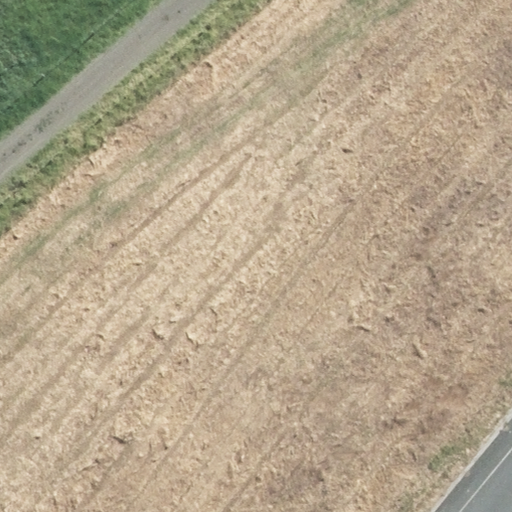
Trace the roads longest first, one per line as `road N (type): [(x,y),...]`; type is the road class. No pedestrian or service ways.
road 1 (trunk): [(293,511),(331,466),(370,347),(369,255),(339,178),(254,79)]
road 2 (trunk): [(254,79),(393,137),(511,150)]
road 3 (trunk): [(370,511),(511,343)]
road 4 (unclassified): [(430,511),(511,406)]
road 5 (trunk): [(254,79),(157,0)]
